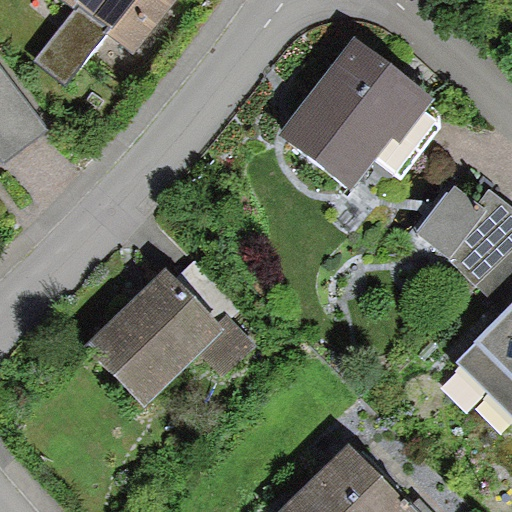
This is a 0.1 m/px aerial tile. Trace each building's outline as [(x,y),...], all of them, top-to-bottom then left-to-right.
[(75,0),(59,22),(130,73),(184,0),(75,0)] [(0,170),(2,174),(57,134),(0,57),(0,170)] [(433,131),(349,65),(285,145),(369,211),(433,131)] [(511,253),(511,236),(458,196),(411,256),(467,300),(511,253)] [(511,253),(467,300),(497,330),(455,373),(511,427),(511,253)] [(211,364),(158,309),(89,376),(142,430),(211,364)] [(382,511),(340,467),(292,511),(382,511)]
